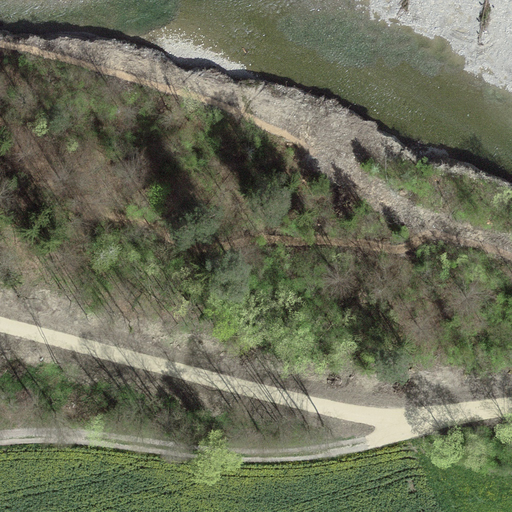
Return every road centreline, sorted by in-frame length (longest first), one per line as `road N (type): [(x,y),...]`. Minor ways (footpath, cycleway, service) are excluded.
road 1 (track): [(0,441),(288,456),(511,404)]
road 2 (track): [(0,323),(421,428)]
